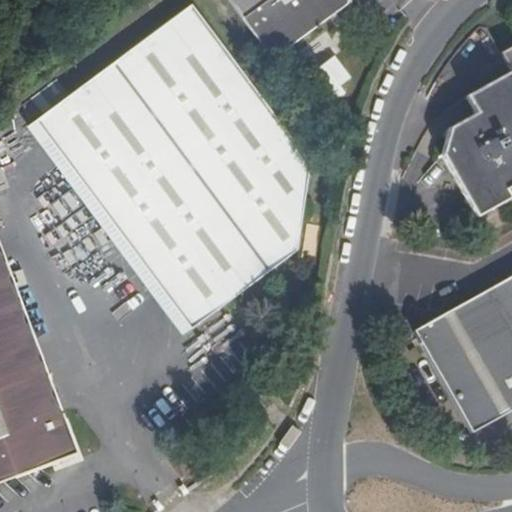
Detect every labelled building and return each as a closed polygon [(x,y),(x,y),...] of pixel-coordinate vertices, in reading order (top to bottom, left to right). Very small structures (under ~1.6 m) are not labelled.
[(222,0),(270,65),(347,9),(349,0),(222,0)] [(35,128),(192,335),(299,257),(309,170),(189,13),(66,104),(35,128)] [(511,54),(505,58),(511,70),(511,79),(473,102),(482,119),(455,133),(447,161),(473,207),(468,209),(473,217),(511,196),(507,186),(511,183),(511,54)] [(331,57),(310,73),(329,99),(351,83),(331,57)] [(55,90),(24,113),(35,128),(66,104),(55,90)] [(340,146),(339,152),(346,155),(348,148),(340,146)] [(0,244),(0,489),(81,459),(0,244)] [(511,412),(511,281),(417,332),(451,402),(468,435),(511,412)] [(244,402),(257,419),(266,410),(254,394),(244,402)]
